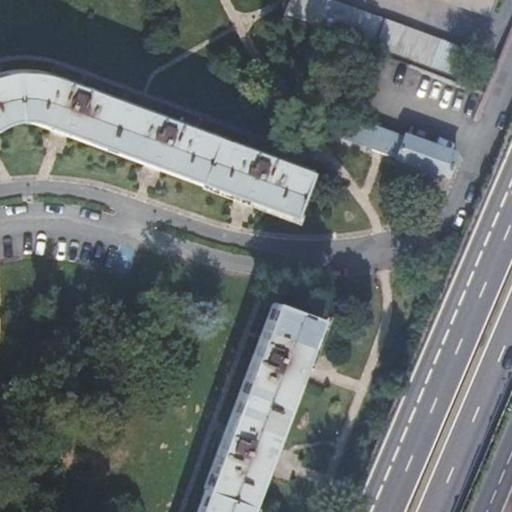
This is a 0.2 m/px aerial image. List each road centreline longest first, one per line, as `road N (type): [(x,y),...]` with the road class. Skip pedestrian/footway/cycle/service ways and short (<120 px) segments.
road 1 (trunk): [(511,189),(373,511)]
road 2 (residential): [(317,257),(106,197),(0,193)]
road 3 (residential): [(0,222),(31,215),(80,220),(243,265),(317,257)]
road 4 (residential): [(317,257),(424,230),(447,204),(511,61)]
road 5 (trunk): [(431,511),(511,322)]
